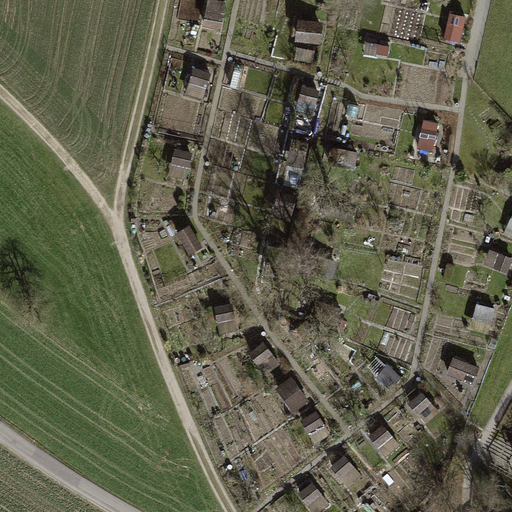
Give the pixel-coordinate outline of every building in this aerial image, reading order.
[(209,0),(204,25),(222,28),(227,1),(223,0),(209,0)] [(465,25),(468,13),(450,9),(444,37),(458,40),(462,24),(465,25)] [(296,38),(322,42),(325,20),(299,17),(296,38)] [(389,54),(391,44),(367,40),(365,52),(377,54),(378,52),(389,54)] [(312,61),(314,49),(300,46),(298,58),(312,61)] [(188,92),(204,97),(212,71),(196,66),(188,92)] [(296,111),(314,116),(321,88),(303,84),(296,111)] [(440,122),(425,118),(419,145),(434,148),(440,122)] [(293,137),(285,179),(304,183),(307,169),(304,168),(310,140),(293,137)] [(170,173),(187,177),(194,151),(177,147),(170,173)] [(298,193),(280,189),(274,215),(291,219),(298,193)] [(177,230),(191,252),(204,244),(190,222),(177,230)] [(509,272),(511,262),(511,255),(491,248),(485,263),(509,272)] [(220,333),(239,329),(234,301),(214,305),(220,333)] [(489,332),(495,307),(477,302),(471,328),(489,332)] [(265,373),(281,362),(265,340),(249,351),(265,373)] [(474,382),(481,365),(455,355),(448,372),(474,382)] [(295,410),(310,399),(292,375),(277,386),(295,410)] [(426,423),(441,410),(423,389),(408,402),(426,423)] [(302,418),(316,442),(331,433),(317,409),(302,418)] [(401,443),(384,422),(369,434),(386,455),(401,443)] [(372,486),(345,453),(331,465),(357,498),(372,486)] [(315,511),(318,511),(331,502),(313,480),(299,492),(315,511)]
